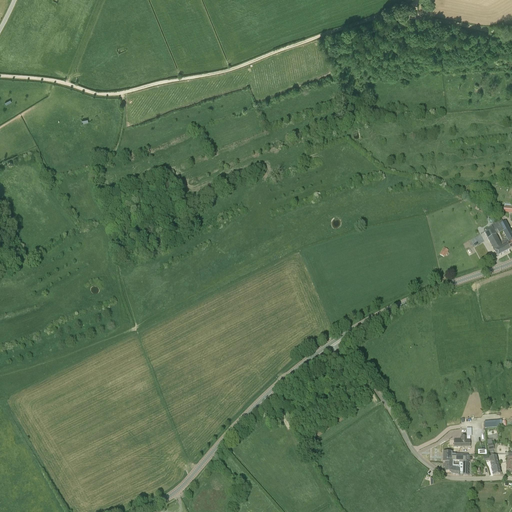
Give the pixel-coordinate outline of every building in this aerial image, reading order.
[(506,246),(510,250),(511,249),(511,234),(505,222),(498,226),(497,223),(495,224),(496,227),(495,227),(498,233),(499,234),(502,232),(506,239),(503,241),(504,244),(505,243),(506,246)] [(484,232),(488,239),(498,233),(495,227),(496,227),(495,224),(491,226),(491,228),(484,232)] [(504,244),(503,241),(500,242),(496,235),(499,234),(498,233),(488,239),(497,257),(510,250),(506,246),(505,243),(504,244)] [(450,247),(446,245),(440,255),(444,257),(450,247)] [(463,475),(468,476),(468,463),(467,455),(452,455),(452,453),(451,453),(443,452),(442,463),(445,463),(445,472),(451,473),(451,474),(459,475),(459,470),(459,467),(463,467),(463,475)] [(492,468),(498,466),(496,456),(489,457),(492,468)] [(493,475),(500,474),(498,466),(492,468),(491,468),(493,475)]
